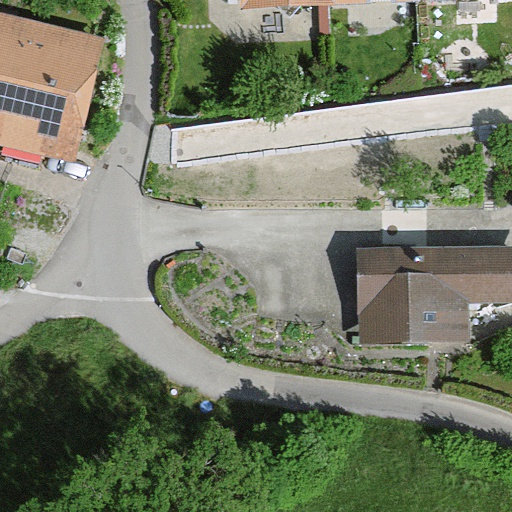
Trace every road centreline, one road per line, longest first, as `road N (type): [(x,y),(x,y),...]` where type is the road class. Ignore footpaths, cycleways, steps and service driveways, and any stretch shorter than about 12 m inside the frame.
road 1 (unclassified): [(511,430),(432,406),(225,379),(166,345),(95,275)]
road 2 (residential): [(107,227),(246,245),(491,226)]
road 3 (unclassified): [(107,227),(136,102),(135,0)]
